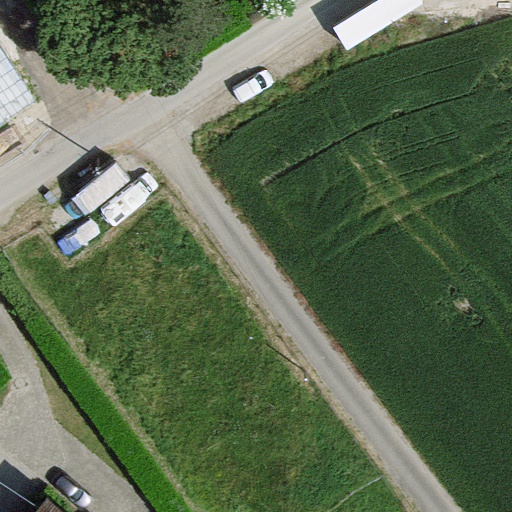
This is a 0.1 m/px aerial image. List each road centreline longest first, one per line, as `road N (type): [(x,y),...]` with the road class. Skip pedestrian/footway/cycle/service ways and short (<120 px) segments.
road 1 (track): [(145,111),(443,511)]
road 2 (unclassified): [(0,204),(322,0)]
